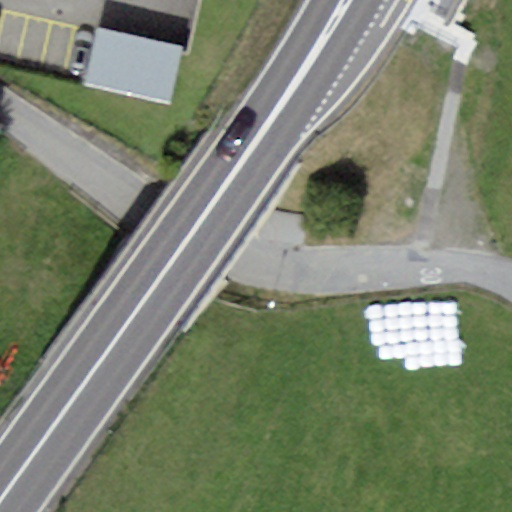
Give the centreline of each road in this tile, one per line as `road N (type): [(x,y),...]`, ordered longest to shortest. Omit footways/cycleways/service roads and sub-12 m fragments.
road 1 (primary): [(341,0),(270,124),(0,504)]
road 2 (residential): [(511,281),(434,267),(322,276),(164,216),(0,108)]
